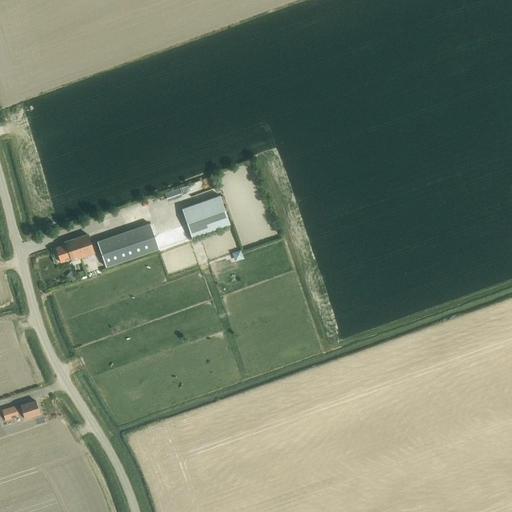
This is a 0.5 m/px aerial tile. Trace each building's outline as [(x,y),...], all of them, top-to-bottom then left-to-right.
[(219,187),(215,176),(203,180),(207,192),(219,187)] [(179,188),(165,193),(168,202),(182,197),(179,188)] [(220,196),(182,209),(192,238),(230,225),(220,196)] [(106,267),(144,254),(181,241),(176,228),(154,235),(150,224),(135,229),(97,242),(106,267)] [(72,261),(94,254),(88,235),(65,242),(66,244),(56,248),(61,263),(71,260),(72,261)] [(241,250),(234,253),(237,260),(244,257),(241,250)] [(25,419),(40,415),(36,401),(21,406),(21,408),(16,410),(15,407),(3,411),(6,421),(18,417),(18,416),(23,414),(25,419)]
